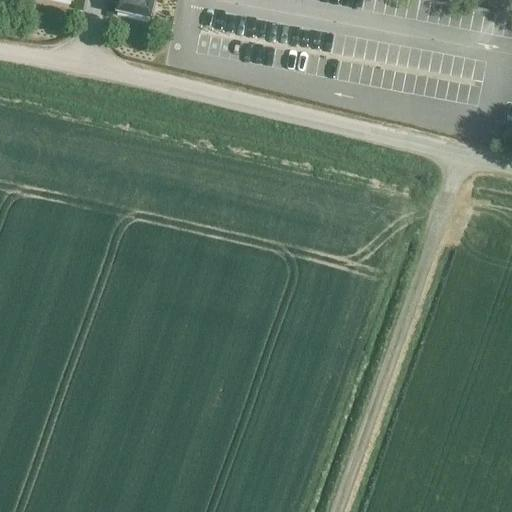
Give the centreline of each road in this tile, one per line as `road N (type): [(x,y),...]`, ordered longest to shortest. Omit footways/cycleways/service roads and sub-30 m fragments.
road 1 (unclassified): [(457,158),(0,52)]
road 2 (unclassified): [(334,511),(457,158)]
